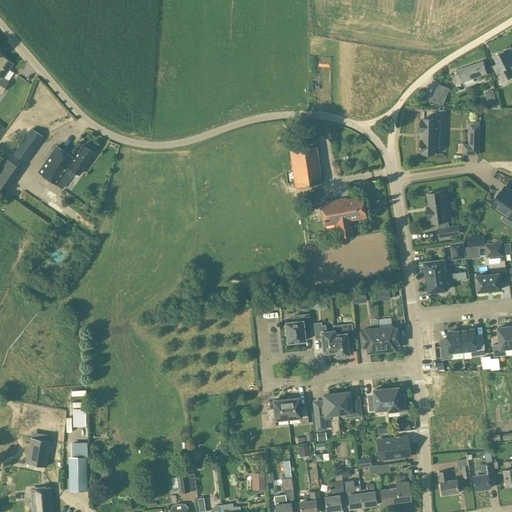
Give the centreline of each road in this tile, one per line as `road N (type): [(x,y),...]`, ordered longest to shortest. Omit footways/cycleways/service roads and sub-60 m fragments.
road 1 (unclassified): [(388,157),(358,126),(314,115),(274,116),(184,143),(114,136),(86,117),(0,21)]
road 2 (track): [(388,157),(393,110),(411,88),(511,23)]
road 3 (residential): [(413,316),(388,157)]
road 4 (residential): [(426,511),(417,365)]
